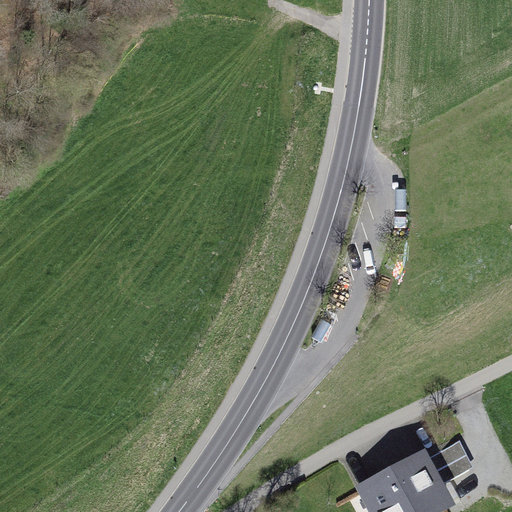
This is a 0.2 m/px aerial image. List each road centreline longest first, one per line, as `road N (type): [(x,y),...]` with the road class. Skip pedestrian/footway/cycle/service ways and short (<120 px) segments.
road 1 (secondary): [(179,511),(300,313),(351,147),(369,0)]
road 2 (track): [(511,362),(314,460),(236,511)]
